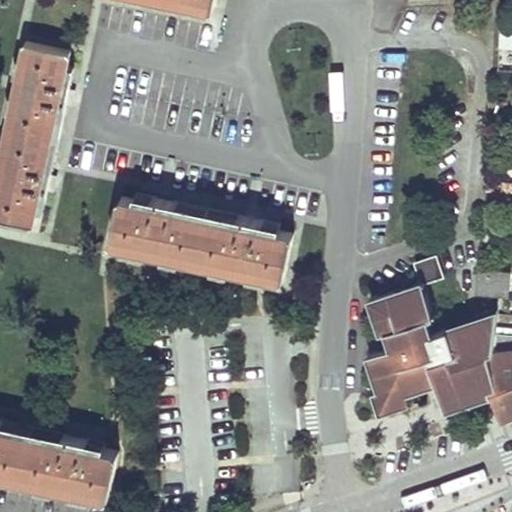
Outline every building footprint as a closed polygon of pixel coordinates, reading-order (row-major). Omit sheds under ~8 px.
[(498,69),(509,70),(511,69),(511,30),(501,30),(498,69)] [(73,49),(27,40),(0,166),(0,213),(36,221),(39,208),(44,187),(50,188),(55,189),(56,181),(52,180),(53,173),(46,171),(61,101),(68,102),(73,103),(74,96),(70,95),(72,87),(65,86),(70,64),(73,49)] [(501,130),(496,129),(492,129),(491,138),(500,139),(501,130)] [(497,183),(492,182),(487,181),(486,190),(496,191),(497,183)] [(159,202),(122,194),(112,240),(286,277),(296,231),(245,220),(246,214),(232,211),(230,217),(174,205),(175,199),(169,198),(170,193),(161,191),(159,202)] [(483,225),(490,225),(497,225),(499,208),(484,206),(483,225)] [(422,282),(423,282),(443,276),(436,255),(415,262),(422,282)] [(511,271),(495,270),(479,270),(476,293),(499,294),(509,295),(511,271)] [(423,282),(422,282),(372,299),(383,331),(388,329),(394,345),(370,353),(380,387),(376,388),(384,408),(403,401),(410,399),(408,393),(438,382),(446,404),(454,402),(491,390),(490,387),(498,385),(489,351),(494,350),(496,323),(497,315),(497,311),(431,332),(426,317),(435,315),(423,282)] [(511,315),(497,315),(496,323),(511,324),(511,315)] [(490,387),(491,390),(501,419),(511,414),(511,324),(496,323),(494,350),(489,351),(498,385),(490,387)] [(0,471),(111,495),(121,449),(85,441),(87,436),(80,434),(81,429),(72,427),(70,438),(0,423),(0,419),(0,417),(0,471)]
